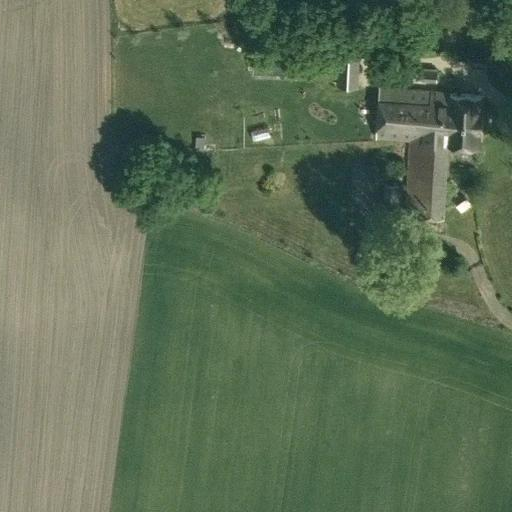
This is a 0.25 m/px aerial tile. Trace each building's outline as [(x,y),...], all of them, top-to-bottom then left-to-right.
[(339,52),(338,85),(360,86),(361,55),(359,55),(359,38),(334,37),(333,52),(339,52)] [(226,90),(304,96),(306,67),(228,61),(226,90)] [(422,69),(422,78),(422,81),(438,82),(439,70),(422,69)] [(380,136),(411,139),(406,213),(445,215),(450,142),(452,116),(437,114),(439,92),(384,88),(380,136)] [(484,95),(439,92),(437,114),(452,116),(450,142),(481,144),(484,95)] [(326,162),(326,131),(303,130),(302,162),(326,162)] [(385,207),(401,208),(400,185),(387,184),(385,207)]
